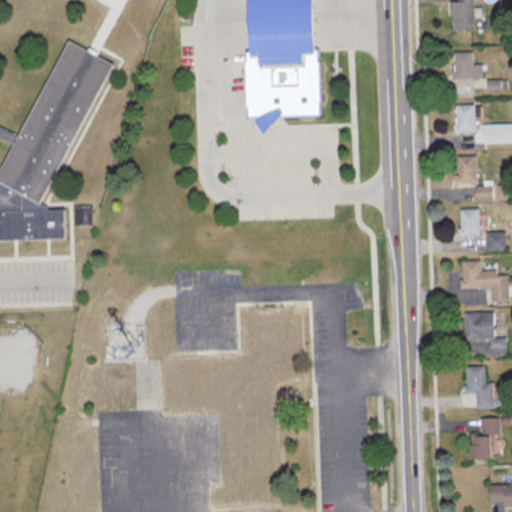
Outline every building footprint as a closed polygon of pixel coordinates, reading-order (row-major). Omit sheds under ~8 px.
[(252,0),(253,51),(249,51),(251,118),(325,116),(323,50),(320,50),(318,0),(252,0)] [(476,29),(475,0),(458,0),(459,0),(453,0),(454,29),(476,29)] [(0,242),(68,241),(68,211),(52,212),(50,208),(43,205),(116,66),(71,42),(20,137),(2,128),(0,127),(0,242)] [(455,78),(484,78),(484,64),(476,64),(476,52),(455,52),(455,78)] [(478,104),(457,104),(456,131),(478,131),(478,104)] [(484,142),(498,142),(498,126),(484,126),(484,142)] [(479,182),(479,156),(460,156),(460,182),(479,182)] [(479,186),(479,198),(495,198),(495,186),(479,186)] [(461,209),(461,235),(481,235),(481,209),(461,209)] [(488,251),(507,251),(507,231),(488,231),(488,251)] [(493,288),(493,301),(510,301),(510,274),(499,274),(499,269),(483,269),(483,260),(464,260),(464,288),(493,288)] [(283,507),(279,384),(296,383),(296,356),(309,356),(307,306),(243,308),(244,355),(161,357),(162,409),(207,408),(207,402),(231,402),(233,485),(210,485),(210,509),(283,507)] [(496,312),(467,312),(467,339),(491,339),(491,349),(507,349),(507,337),(497,337),(496,312)] [(468,393),(479,393),(479,408),(495,408),(495,382),(487,382),(487,366),(468,366),(468,393)] [(501,418),(481,418),(481,435),(471,435),(471,459),(501,459),(501,418)] [(511,483),(491,484),(491,505),(511,504),(511,483)]
